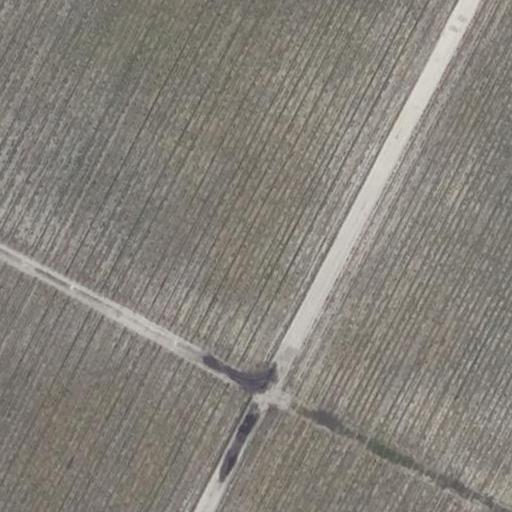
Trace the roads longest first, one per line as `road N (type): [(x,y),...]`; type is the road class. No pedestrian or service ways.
road 1 (track): [(461,0),(197,511)]
road 2 (track): [(259,392),(0,257)]
